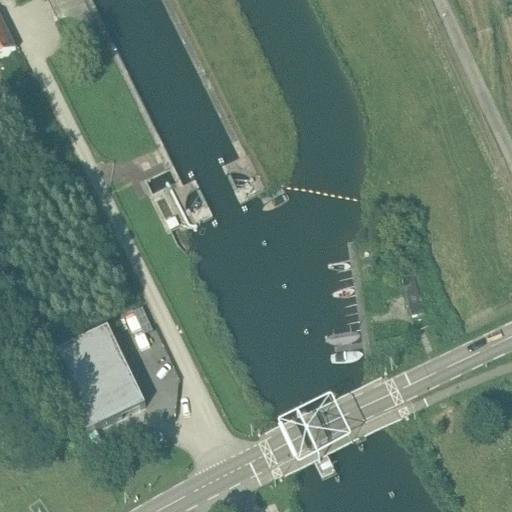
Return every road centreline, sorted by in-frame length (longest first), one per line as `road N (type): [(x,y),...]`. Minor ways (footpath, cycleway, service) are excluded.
road 1 (tertiary): [(228,473),(511,336)]
road 2 (unclassified): [(228,473),(98,191)]
road 3 (unclassified): [(511,160),(437,0)]
